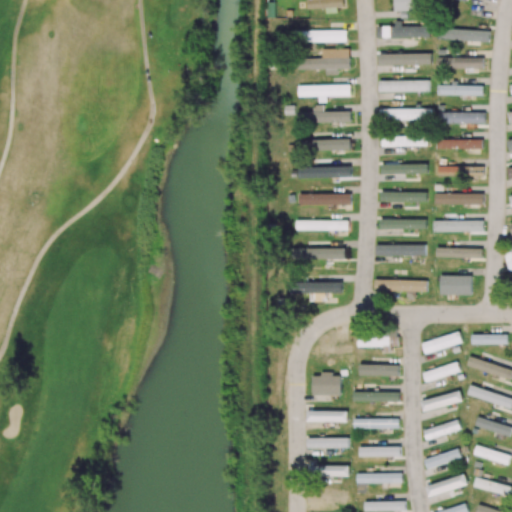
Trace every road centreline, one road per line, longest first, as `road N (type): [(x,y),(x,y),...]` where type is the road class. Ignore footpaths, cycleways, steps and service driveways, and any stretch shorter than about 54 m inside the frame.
road 1 (residential): [(362,315),(370,170),(365,0)]
road 2 (residential): [(508,0),(492,314)]
road 3 (residential): [(362,315),(321,324),(299,354),(297,511)]
road 4 (residential): [(412,314),(421,511)]
road 5 (residential): [(511,314),(362,315)]
